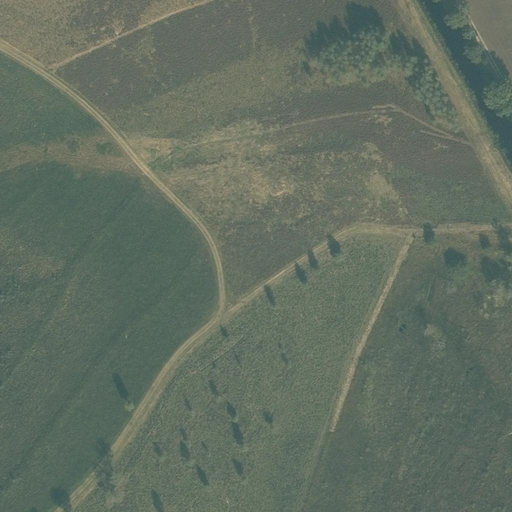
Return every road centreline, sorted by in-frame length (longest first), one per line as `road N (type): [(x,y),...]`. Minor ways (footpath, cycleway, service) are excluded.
road 1 (track): [(223,311),(219,248),(202,224),(106,123),(0,47)]
road 2 (track): [(511,241),(358,228),(317,245),(223,311)]
road 3 (track): [(55,511),(121,437),(166,365),(223,311)]
road 4 (track): [(407,0),(511,199)]
